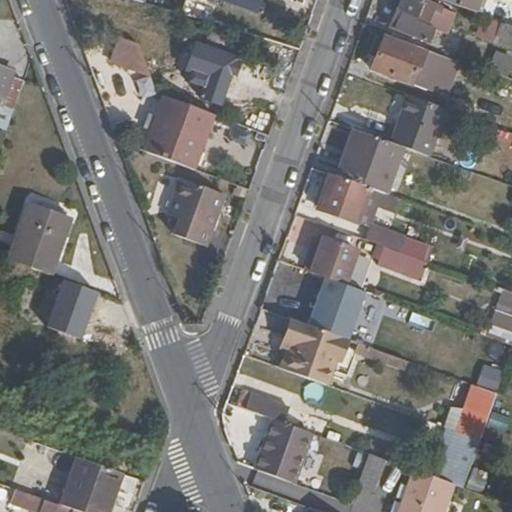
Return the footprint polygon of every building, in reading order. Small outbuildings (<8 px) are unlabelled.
[(229,0),(253,9),(256,0),(229,0)] [(427,24),(435,3),(427,0),(400,0),(391,26),(428,40),(433,26),(427,24)] [(212,6),(204,3),(199,17),(207,20),(212,6)] [(511,25),(500,21),(493,40),(511,46),(511,25)] [(221,56),(230,28),(214,23),(205,50),(221,56)] [(424,52),(386,37),(374,68),(413,82),(424,52)] [(109,63),(151,80),(140,48),(119,40),(109,63)] [(236,61),(221,56),(205,50),(194,47),(186,73),(192,75),(206,80),(204,89),(200,100),(220,107),(229,81),(233,82),(238,68),(234,67),(236,61)] [(511,57),(496,51),(489,69),(507,76),(511,62),(511,57)] [(458,60),(438,53),(427,82),(447,89),(458,60)] [(15,71),(0,65),(0,103),(2,104),(15,109),(25,80),(13,76),(15,71)] [(189,84),(204,89),(206,80),(192,75),(189,84)] [(422,99),(389,87),(371,134),(402,146),(410,149),(424,111),(419,109),(422,99)] [(195,173),(215,119),(203,115),(165,101),(157,122),(152,134),(145,154),(195,173)] [(0,108),(0,128),(4,130),(11,113),(0,108)] [(152,134),(157,122),(150,119),(146,131),(152,134)] [(230,126),(226,140),(246,146),(250,131),(230,126)] [(354,128),(348,126),(337,156),(344,159),(344,158),(347,147),(354,128)] [(386,192),(402,146),(371,134),(354,128),(347,147),(352,148),(349,159),(344,158),(344,159),(338,174),(365,184),(386,192)] [(352,148),(347,147),(344,158),(349,159),(352,148)] [(338,174),(332,172),(318,208),(353,221),(363,191),(365,184),(338,174)] [(224,197),(181,180),(167,217),(179,223),(173,237),(206,249),(224,197)] [(365,184),(363,191),(366,192),(373,202),(384,207),(389,193),(386,192),(365,184)] [(389,193),(384,207),(395,210),(400,197),(389,193)] [(10,262),(49,276),(63,236),(68,222),(70,217),(32,203),(10,262)] [(68,222),(63,236),(70,238),(74,224),(68,222)] [(385,246),(400,251),(405,238),(371,226),(366,239),(385,246)] [(317,237),(305,268),(347,284),(357,251),(317,237)] [(422,280),(428,261),(400,251),(385,246),(379,264),(422,280)] [(343,292),(311,280),(299,315),(331,327),(343,292)] [(488,335),(511,343),(511,290),(505,288),(488,335)] [(412,312),(408,321),(432,331),(436,321),(412,312)] [(290,317),(283,337),(290,339),(297,320),(290,317)] [(286,349),(280,367),(324,383),(331,366),(347,372),(357,342),(297,320),(290,339),(283,337),(280,347),(286,349)] [(483,364),(477,383),(497,389),(503,370),(483,364)] [(481,439),(497,392),(474,384),(457,431),(459,431),(481,439)] [(274,417),(288,422),(295,406),(246,387),(239,405),(274,417)] [(274,417),(256,467),(294,481),(312,431),(288,422),(274,417)] [(457,431),(451,428),(442,453),(449,456),(459,431),(457,431)] [(454,482),(464,486),(481,439),(459,431),(449,456),(442,453),(434,475),(454,482)] [(374,494),(387,461),(368,454),(356,487),(374,494)] [(108,511),(123,472),(80,457),(64,505),(76,509),(83,511),(108,511)] [(443,511),(454,482),(434,475),(417,469),(400,511),(443,511)] [(83,511),(76,509),(64,505),(46,498),(16,487),(10,501),(35,510),(36,507),(40,509),(38,511),(83,511)]
